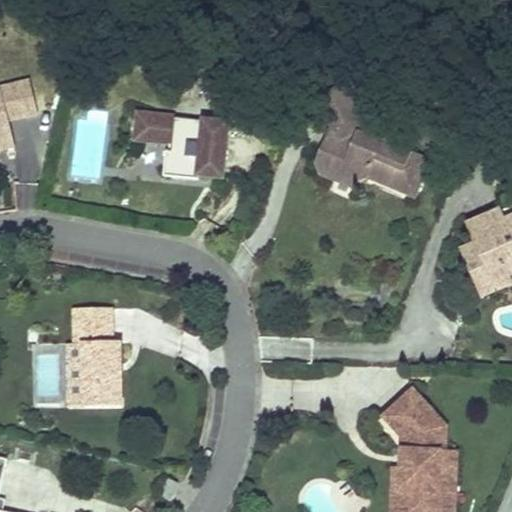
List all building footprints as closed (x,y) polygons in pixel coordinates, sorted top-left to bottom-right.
[(0,150),(15,146),(9,121),(38,113),(31,82),(0,90),(1,93),(0,92),(0,150)] [(348,84),(321,95),(334,130),(338,139),(333,150),(323,145),(316,161),(322,175),(332,179),(341,175),(356,182),(367,178),(415,198),(430,161),(382,141),(381,143),(358,133),(363,123),(348,84)] [(228,125),(139,114),(136,140),(172,144),(171,152),(166,151),(163,176),(198,180),(199,175),(222,178),(228,125)] [(334,130),(328,132),(323,145),(333,150),(338,139),(334,130)] [(356,182),(341,175),(332,179),(354,188),(356,182)] [(511,206),(484,218),(489,229),(511,219),(511,206)] [(484,218),(469,225),(477,244),(482,257),(468,262),(475,280),(504,268),(507,275),(511,273),(511,219),(489,229),(484,218)] [(477,244),(462,250),(468,262),(482,257),(477,244)] [(504,268),(475,280),(482,296),(511,284),(507,275),(504,268)] [(74,310),(75,345),(83,345),(84,407),(122,407),(121,343),(113,343),(112,309),(74,310)] [(83,345),(75,345),(68,345),(69,408),(84,407),(83,345)] [(413,389),(382,418),(411,449),(410,470),(400,469),(399,493),(406,493),(405,511),(455,511),(459,452),(447,451),(442,451),(443,421),(413,389)] [(400,469),(392,469),(390,511),(405,511),(406,493),(399,493),(400,469)] [(178,484),(168,479),(160,497),(170,501),(178,484)] [(370,511),(386,511),(386,500),(371,500),(370,511)]
